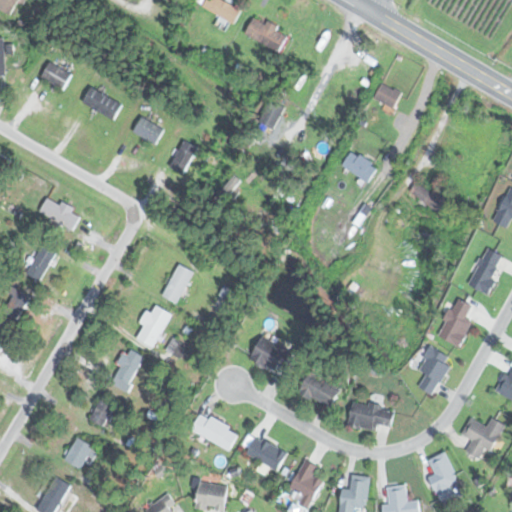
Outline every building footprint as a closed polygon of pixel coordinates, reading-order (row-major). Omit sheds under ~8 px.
[(0,0),(0,6),(8,13),(17,0),(0,0)] [(241,9),(224,0),(206,0),(203,5),(234,23),(241,9)] [(279,53),(289,35),(256,15),(246,32),(279,53)] [(65,89),(73,74),(51,61),(42,77),(65,89)] [(123,104),(93,86),(83,101),(114,119),(123,104)] [(400,88),(375,88),(375,113),(400,113),(400,88)] [(285,107),(272,101),(262,122),(275,128),(285,107)] [(165,129),(143,116),(134,131),(156,145),(165,129)] [(171,166),(183,173),(198,147),(186,140),(171,166)] [(378,170),(355,150),(343,163),(366,183),(378,170)] [(447,201),(419,180),(411,190),(439,212),(447,201)] [(511,187),(494,221),(508,228),(511,220),(511,187)] [(48,196),(39,211),(71,229),(80,213),(48,196)] [(27,274),(41,282),(57,252),(43,244),(27,274)] [(468,283),(486,293),(507,258),(489,247),(468,283)] [(195,272),(180,264),(163,295),(178,303),(195,272)] [(19,318),(30,295),(14,288),(4,311),(19,318)] [(474,321),(467,318),(473,305),(457,297),(438,335),(461,347),(474,321)] [(136,337),(154,347),(172,314),(154,304),(136,337)] [(295,356),(267,335),(251,356),(274,374),(279,366),(284,370),(295,356)] [(419,387),(435,395),(453,358),(429,346),(417,370),(426,374),(419,387)] [(127,390),(145,357),(128,348),(110,381),(127,390)] [(511,399),(511,366),(497,392),(511,399)] [(331,408),(342,388),(310,372),(300,393),(331,408)] [(91,419),(106,427),(118,405),(103,396),(91,419)] [(377,431),(379,425),(392,427),(396,409),(354,401),(349,426),(377,431)] [(230,450),(240,432),(203,412),(193,431),(230,450)] [(473,440),(468,451),(488,460),(505,424),(493,418),(489,427),(472,419),(465,436),(473,440)] [(276,472),(288,455),(258,434),(246,452),(276,472)] [(65,458),(85,470),(98,449),(79,437),(65,458)] [(451,485),(459,481),(447,452),(429,459),(436,475),(430,477),(442,503),(456,497),(451,485)] [(315,475),(320,465),(305,459),(292,489),(304,495),(300,503),(311,508),(324,479),(315,475)] [(344,489),(340,511),(366,511),(371,477),(353,475),(351,490),(344,489)] [(37,509),(41,511),(60,511),(76,488),(57,476),(37,509)] [(226,511),(228,484),(196,481),(194,509),(226,511)] [(420,511),(420,500),(407,501),(407,485),(388,486),(389,504),(383,505),(383,511),(420,511)] [(173,511),(171,508),(177,504),(169,494),(147,510),(148,511),(173,511)]
